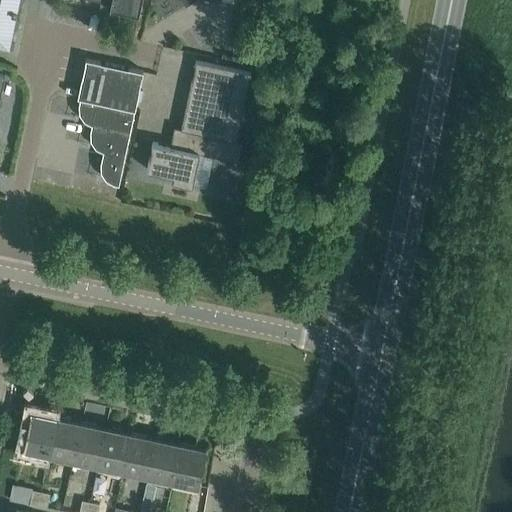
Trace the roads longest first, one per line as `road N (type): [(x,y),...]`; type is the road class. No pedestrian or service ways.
road 1 (residential): [(380,354),(0,280)]
road 2 (tertiary): [(380,354),(453,0)]
road 3 (residential): [(242,511),(257,417),(0,363)]
road 4 (residential): [(0,271),(48,35),(137,52)]
road 5 (tertiary): [(347,511),(380,354)]
